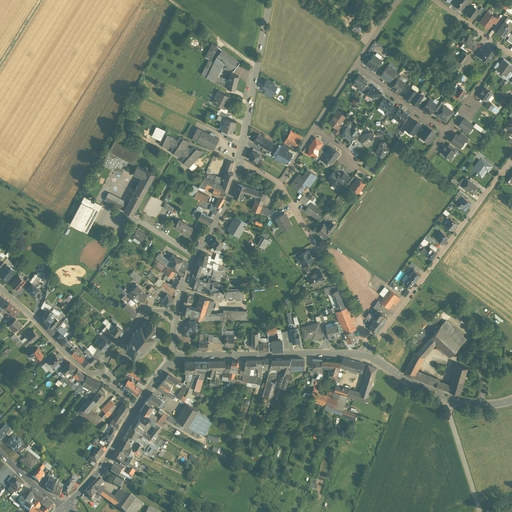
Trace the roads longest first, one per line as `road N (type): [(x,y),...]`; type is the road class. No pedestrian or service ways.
road 1 (residential): [(511,160),(369,344)]
road 2 (secondary): [(176,358),(361,355)]
road 3 (residential): [(369,344),(280,184)]
road 4 (unclassified): [(238,162),(270,0)]
road 5 (unclassified): [(177,312),(238,162)]
road 6 (secondary): [(63,506),(96,474),(137,406)]
